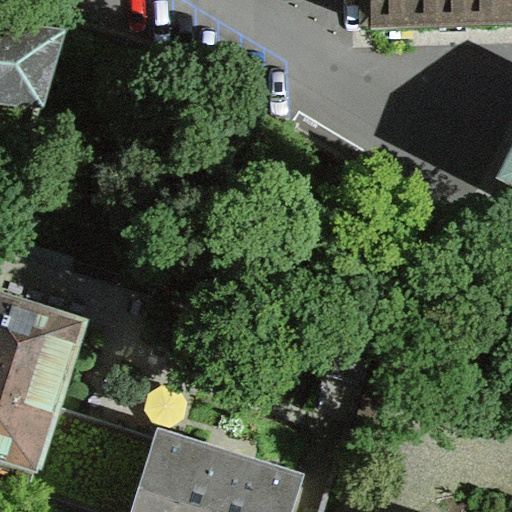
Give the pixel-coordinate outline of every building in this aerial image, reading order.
[(511,27),(511,0),(368,0),(369,32),(428,30),(511,27)] [(0,108),(34,112),(56,40),(0,33),(0,108)] [(511,158),(499,185),(511,191),(511,158)] [(146,305),(0,258),(0,473),(25,481),(22,491),(87,511),(133,511),(154,447),(52,415),(79,330),(133,347),(146,305)] [(284,511),(293,485),(156,442),(154,447),(133,511),(284,511)]
